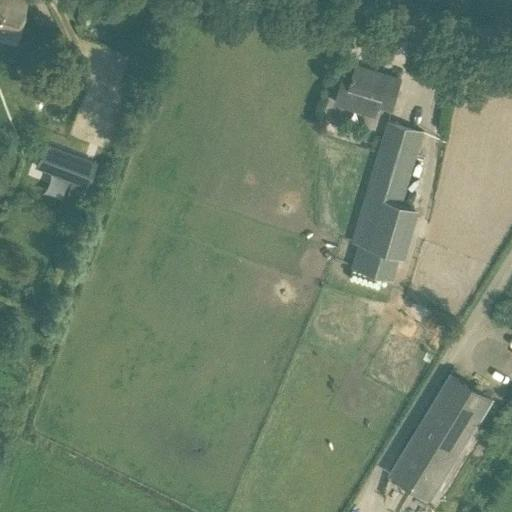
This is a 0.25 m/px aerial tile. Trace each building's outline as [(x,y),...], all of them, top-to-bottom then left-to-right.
[(0,0),(0,37),(13,41),(23,0),(0,0)] [(400,77),(355,63),(351,78),(343,75),(335,101),(374,113),(377,103),(391,107),(400,77)] [(401,202),(423,129),(387,119),(351,241),(357,243),(350,266),(392,278),(413,205),(401,202)] [(59,148),(50,171),(86,185),(95,161),(59,148)] [(431,498),(491,399),(449,374),(389,473),(431,498)]
